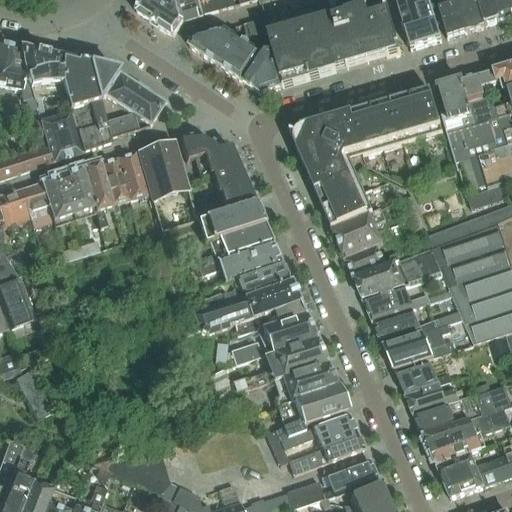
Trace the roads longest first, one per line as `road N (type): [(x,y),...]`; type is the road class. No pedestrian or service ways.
road 1 (residential): [(239,121),(277,169),(424,511)]
road 2 (residential): [(239,121),(511,38)]
road 3 (residential): [(239,121),(0,194)]
